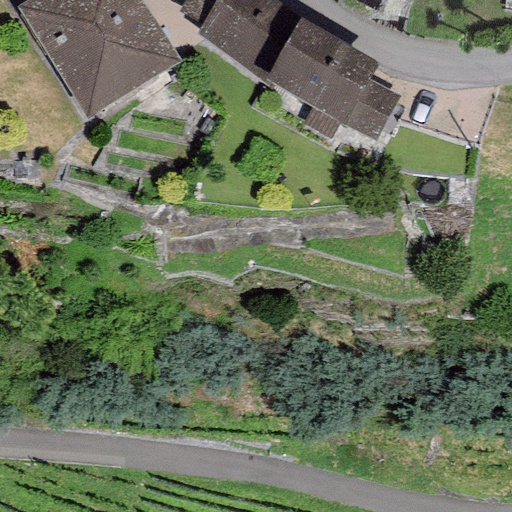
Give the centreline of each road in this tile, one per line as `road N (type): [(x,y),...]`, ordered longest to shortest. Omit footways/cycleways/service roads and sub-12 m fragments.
road 1 (unclassified): [(435,511),(154,454),(0,442)]
road 2 (unclassified): [(511,57),(455,63),(397,55),(292,0)]
